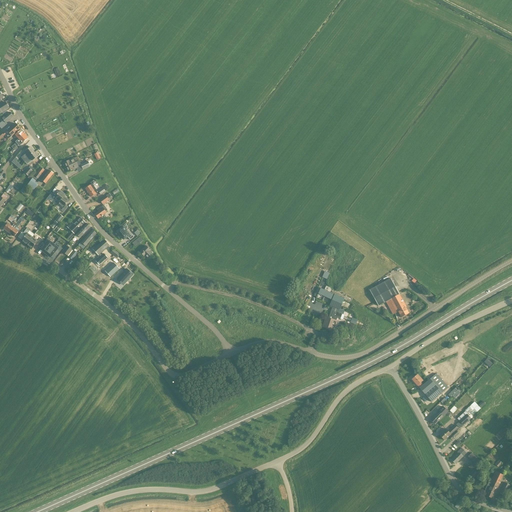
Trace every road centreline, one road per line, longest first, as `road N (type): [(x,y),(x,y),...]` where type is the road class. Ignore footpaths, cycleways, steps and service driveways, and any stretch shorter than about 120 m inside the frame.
road 1 (primary): [(511,281),(380,358),(38,511)]
road 2 (unclassified): [(230,352),(175,376),(109,305),(0,238)]
road 3 (unclassified): [(310,353),(340,358),(366,351),(511,263)]
road 4 (unclassified): [(74,511),(151,488),(213,490),(277,463)]
road 5 (unclassified): [(510,511),(463,494),(390,368)]
road 6 (residential): [(102,231),(0,75)]
road 7 (unclassified): [(170,289),(230,295),(317,334)]
road 8 (unclassified): [(277,463),(313,435),(337,398),(390,368)]
road 9 (unclassified): [(390,368),(511,301)]
